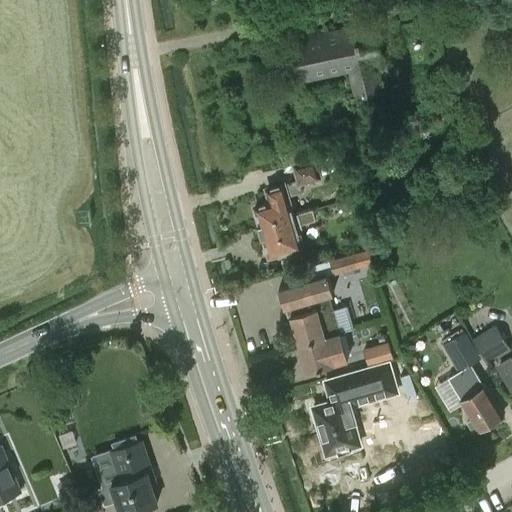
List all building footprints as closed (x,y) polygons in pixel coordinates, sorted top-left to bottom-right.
[(378,92),(372,63),(379,62),(371,23),(354,26),(355,29),(322,36),(321,32),(293,38),(301,78),(350,68),(356,97),(378,92)] [(260,224),(292,214),(287,196),(303,192),(301,185),(322,178),(320,172),(334,168),(330,154),(316,158),(316,157),(291,162),(295,179),(283,183),(266,188),(270,201),(254,206),(260,224)] [(311,208),(292,214),(260,224),(269,256),(302,246),(296,227),(299,226),(298,224),(315,219),(311,208)] [(315,247),(303,250),(306,261),(318,257),(315,247)] [(369,248),(330,259),(334,273),(373,262),(369,248)] [(307,279),(279,288),(284,307),(287,306),(290,315),(314,308),(311,299),(328,294),(332,293),(327,275),(326,274),(307,279)] [(314,308),(290,315),(297,342),(339,330),(328,294),(311,299),(314,308)] [(506,353),(511,349),(495,324),(471,339),(487,364),(506,353)] [(339,330),(297,342),(306,372),(347,360),(339,330)] [(472,431),(477,428),(478,429),(502,415),(479,375),(477,377),(470,364),(482,357),(465,330),(443,343),(467,383),(455,389),(471,418),(466,421),(472,431)] [(368,364),(392,357),(388,342),(364,349),(368,364)] [(68,368),(63,355),(52,360),(57,372),(68,368)] [(498,365),(511,388),(511,361),(510,358),(498,365)] [(377,363),(341,373),(348,400),(384,390),(377,363)] [(382,390),(389,416),(407,412),(400,385),(382,390)] [(351,451),(350,446),(360,444),(346,396),(312,406),(326,453),(336,451),(338,455),(351,451)] [(72,430),(59,434),(63,446),(76,442),(72,430)] [(105,452),(100,453),(120,511),(125,511),(158,501),(152,482),(156,480),(152,469),(151,469),(141,439),(137,441),(135,435),(103,446),(105,452)] [(400,441),(369,447),(372,463),(403,456),(400,441)] [(0,446),(0,498),(20,490),(2,445),(0,446)] [(70,478),(57,483),(67,506),(80,501),(70,478)]
